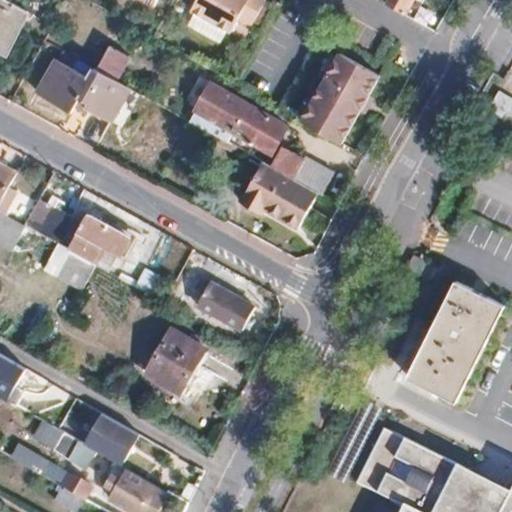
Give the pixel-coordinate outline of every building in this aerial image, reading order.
[(0,0),(0,47),(6,51),(27,12),(6,0),(0,0)] [(227,35),(235,23),(248,30),(264,2),(260,0),(196,0),(189,13),(227,35)] [(384,0),(383,2),(403,13),(411,0),(384,0)] [(111,46),(98,69),(119,81),(131,58),(111,46)] [(302,120),(342,143),(381,76),(342,54),(302,120)] [(112,123),(132,88),(119,81),(98,69),(96,68),(90,78),(56,59),(36,93),(72,114),(81,99),(89,104),(86,109),(112,123)] [(273,154),(289,126),(211,83),(196,109),(273,154)] [(486,116),(511,131),(511,97),(501,90),(486,116)] [(483,132),(477,142),(492,152),(499,142),(483,132)] [(234,154),(238,148),(216,135),(212,141),(234,154)] [(271,166),(319,192),(323,195),(336,172),(308,157),(305,161),(282,148),(271,166)] [(299,229),(319,192),(271,166),(264,162),(241,203),(263,215),(266,210),(299,229)] [(0,204),(16,177),(0,167),(0,166),(1,164),(0,163),(0,204)] [(18,173),(1,164),(0,166),(0,167),(16,177),(18,173)] [(48,204),(40,200),(28,222),(59,239),(72,216),(61,209),(65,202),(53,196),(48,204)] [(0,242),(13,250),(26,225),(0,210),(0,242)] [(87,223),(128,247),(133,238),(92,215),(87,223)] [(72,251),(96,264),(106,246),(119,254),(123,256),(128,247),(87,223),(72,251)] [(38,264),(46,269),(59,247),(51,242),(38,264)] [(106,246),(96,264),(110,272),(119,254),(106,246)] [(95,268),(59,247),(46,269),(83,289),(95,268)] [(138,287),(166,303),(173,290),(165,286),(169,280),(148,268),(138,287)] [(507,306),(458,281),(410,378),(458,402),(507,306)] [(213,283),(200,306),(244,330),(257,308),(213,283)] [(173,330),(149,372),(182,392),(206,349),(173,330)] [(0,393),(20,400),(33,366),(0,354),(0,393)] [(84,384),(62,371),(55,383),(77,396),(84,384)] [(45,420),(75,436),(80,427),(51,410),(50,412),(43,408),(38,416),(45,420)] [(126,459),(131,450),(142,430),(105,409),(86,443),(99,450),(101,445),(126,459)] [(89,468),(99,450),(86,443),(75,436),(45,420),(36,437),(89,468)] [(408,509),(406,511),(511,511),(511,492),(386,429),(359,484),(408,509)] [(152,436),(142,430),(131,450),(141,456),(152,436)] [(43,474),(64,486),(86,498),(94,484),(51,459),(43,474)] [(158,511),(169,493),(130,471),(114,499),(136,511),(158,511)] [(79,511),(86,498),(64,486),(57,499),(79,511)]
